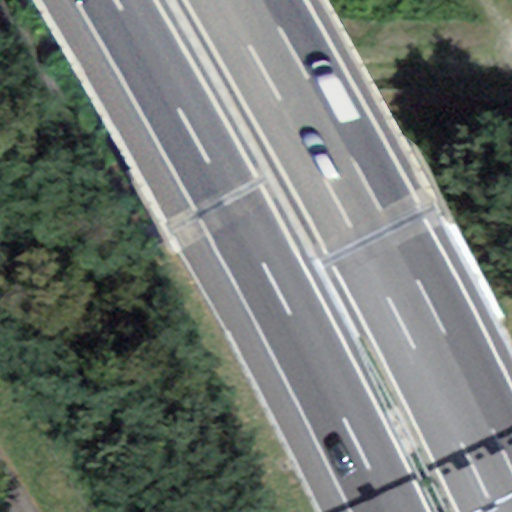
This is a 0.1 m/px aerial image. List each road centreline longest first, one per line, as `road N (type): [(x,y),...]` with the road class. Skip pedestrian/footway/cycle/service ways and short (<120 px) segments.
road 1 (motorway): [(511,511),(389,256),(248,0)]
road 2 (motorway): [(116,0),(379,511)]
